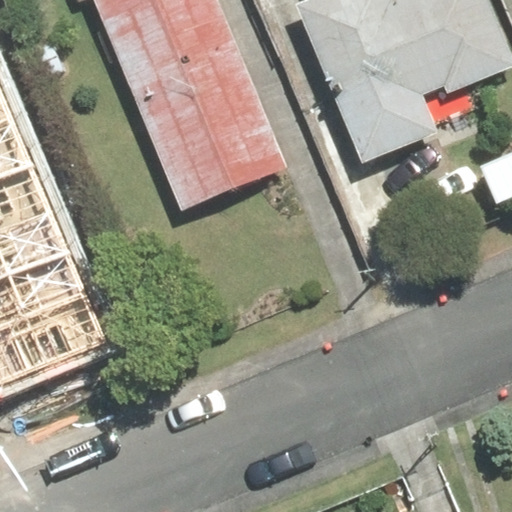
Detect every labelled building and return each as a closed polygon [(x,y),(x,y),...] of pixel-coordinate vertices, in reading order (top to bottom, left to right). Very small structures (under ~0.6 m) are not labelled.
[(296,157),(228,0),(115,0),(201,198),(296,157)] [(317,0),(379,156),(464,122),(451,88),(511,64),(511,29),(500,0),(317,0)] [(0,77),(0,179),(38,164),(2,77),(0,77)] [(0,179),(0,281),(74,251),(38,164),(0,179)] [(0,281),(0,383),(110,338),(74,251),(0,281)]
